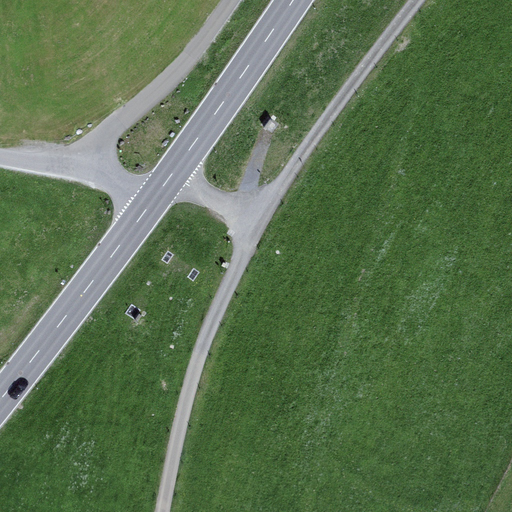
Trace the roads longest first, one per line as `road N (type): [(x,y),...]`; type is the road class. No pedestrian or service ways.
road 1 (secondary): [(292,0),(161,192),(0,401)]
road 2 (track): [(266,215),(216,318),(165,511)]
road 3 (track): [(266,215),(0,160)]
road 4 (track): [(424,0),(348,93),(266,215)]
road 5 (track): [(237,0),(187,70),(121,123),(81,175)]
